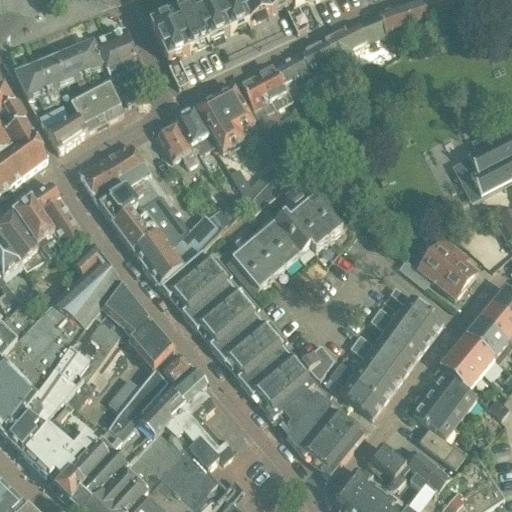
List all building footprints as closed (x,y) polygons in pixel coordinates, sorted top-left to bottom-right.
[(237,0),(217,0),(214,2),(230,37),(250,28),(237,0)] [(261,0),(237,0),(250,28),(270,19),(261,0)] [(286,0),(261,0),(270,19),(283,13),(290,9),(291,9),(286,0)] [(288,0),(294,10),(308,3),(310,8),(326,0),(288,0)] [(458,16),(451,0),(436,0),(431,2),(439,23),(458,16)] [(478,9),(474,0),(451,0),(458,16),(478,9)] [(474,0),(478,9),(500,2),(500,1),(502,0),(474,0)] [(213,1),(193,11),(210,47),(230,37),(214,2),(213,1)] [(433,25),(439,23),(431,2),(407,10),(420,38),(435,33),(433,25)] [(414,40),(420,38),(407,10),(395,14),(379,20),(388,41),(411,33),(414,40)] [(193,11),(172,20),(189,57),(210,47),(193,11)] [(293,15),(287,17),(287,18),(290,24),(301,19),(298,12),(293,15)] [(301,19),(290,24),(293,32),(305,26),(301,19)] [(172,20),(150,30),(167,67),(168,66),(177,62),(189,57),(172,20)] [(373,46),(388,41),(379,20),(359,29),(325,46),(335,65),(332,66),(338,78),(357,68),(352,58),(373,46)] [(305,26),(293,32),(297,39),(308,34),(305,26)] [(108,40),(129,88),(135,85),(131,77),(140,73),(123,34),(108,40)] [(122,91),(129,88),(108,40),(93,47),(106,75),(107,74),(111,85),(119,81),(122,91)] [(106,75),(93,47),(92,47),(87,45),(80,48),(77,53),(74,54),(90,95),(100,91),(94,79),(106,75)] [(322,71),(332,66),(335,65),(325,46),(299,59),(312,82),(325,76),(322,71)] [(90,95),(74,54),(68,57),(63,54),(52,59),(67,90),(76,87),(82,99),(90,95)] [(67,90),(52,59),(42,63),(40,68),(35,70),(52,111),(62,107),(56,95),(67,90)] [(319,94),(312,82),(299,59),(274,73),(290,103),(300,98),(303,103),(319,94)] [(170,72),(168,73),(172,80),(183,75),(180,67),(170,72)] [(52,111),(35,70),(30,72),(24,70),(17,73),(15,78),(14,78),(28,106),(38,102),(44,114),(52,111)] [(292,108),(290,103),(274,73),(257,83),(275,117),(276,117),(292,108)] [(183,75),(172,80),(175,87),(186,82),(183,75)] [(186,82),(175,87),(178,94),(190,89),(186,82)] [(281,126),(276,117),(275,117),(257,83),(240,92),(250,110),(264,136),(281,126)] [(0,115),(14,108),(4,89),(0,91),(0,115)] [(105,102),(112,98),(109,91),(102,95),(105,102)] [(244,113),(250,110),(240,92),(197,115),(223,159),(245,146),(240,139),(255,131),(244,113)] [(122,99),(127,112),(138,107),(132,94),(122,99)] [(98,106),(105,102),(102,95),(94,99),(98,106)] [(76,121),(86,140),(123,121),(112,98),(105,102),(98,106),(94,99),(70,111),(71,113),(76,121)] [(29,133),(14,108),(0,115),(0,131),(12,152),(6,157),(22,184),(47,166),(29,133)] [(86,140),(76,121),(69,124),(65,117),(63,113),(39,125),(58,159),(86,140)] [(71,113),(65,117),(69,124),(76,121),(71,113)] [(200,161),(215,152),(193,116),(175,126),(178,131),(189,151),(194,153),(197,158),(200,161)] [(12,152),(0,131),(0,160),(6,157),(12,152)] [(195,159),(197,158),(194,153),(189,151),(178,131),(158,142),(172,167),(182,162),(188,173),(199,167),(195,159)] [(511,141),(500,148),(494,137),(472,148),(478,159),(469,164),(468,164),(467,164),(468,165),(453,173),(469,204),(508,183),(511,188),(511,187),(511,186),(511,141)] [(146,184),(150,182),(132,152),(81,181),(83,184),(80,187),(98,211),(124,192),(137,210),(141,215),(159,201),(157,198),(146,184)] [(0,200),(22,184),(6,157),(0,160),(0,200)] [(234,176),(230,179),(234,185),(243,180),(239,173),(234,176)] [(264,178),(258,184),(264,192),(275,181),(275,180),(273,180),(264,178)] [(243,180),(234,185),(238,192),(247,187),(245,183),(243,180)] [(247,209),(246,210),(254,220),(273,203),(291,189),(294,186),(292,185),(285,183),(275,181),(264,192),(261,195),(259,197),(256,201),(247,209)] [(257,185),(254,188),(259,197),(261,195),(264,192),(258,184),(257,185)] [(247,187),(238,192),(242,199),(252,194),(247,187)] [(64,254),(65,253),(81,240),(72,225),(60,206),(50,191),(32,205),(41,218),(53,237),(64,254)] [(111,229),(137,210),(124,192),(98,211),(111,229)] [(252,194),(242,199),(242,200),(247,209),(256,201),(252,194)] [(242,200),(232,206),(234,208),(239,214),(241,216),(246,210),(247,209),(242,200)] [(334,216),(320,200),(315,204),(329,220),(334,216)] [(201,258),(221,237),(205,221),(203,222),(188,238),(161,201),(160,202),(159,201),(141,215),(158,238),(172,256),(185,274),(190,270),(201,258)] [(258,296),(310,253),(315,259),(342,236),(329,220),(315,204),(290,226),(285,220),(231,264),(240,275),(249,286),(258,296)] [(53,237),(41,218),(32,205),(13,220),(48,266),(64,256),(63,255),(64,254),(53,237)] [(234,208),(223,216),(230,226),(241,216),(239,214),(234,208)] [(158,238),(141,215),(137,210),(111,229),(132,257),(158,238)] [(347,232),(334,216),(329,220),(342,236),(347,232)] [(511,217),(495,226),(511,256),(511,217)] [(26,279),(48,266),(13,220),(0,230),(0,244),(23,274),(26,279)] [(427,235),(422,242),(432,249),(437,242),(427,235)] [(158,238),(132,257),(145,275),(172,256),(158,238)] [(0,282),(5,289),(23,274),(0,244),(0,282)] [(438,250),(428,263),(466,293),(477,278),(464,269),(468,263),(443,244),(439,250),(438,250)] [(91,253),(71,271),(82,284),(87,279),(102,267),(91,253)] [(185,274),(172,256),(145,275),(159,293),(160,293),(185,274)] [(300,376),(285,359),(281,354),(287,349),(281,342),(275,346),(273,344),(271,342),(274,334),(269,327),(263,332),(257,326),(253,321),(259,316),(254,309),(247,313),(243,309),(241,307),(247,301),(241,294),(235,299),(229,292),(225,288),(232,283),(226,276),(219,280),(215,275),(214,273),(219,267),(213,260),(207,266),(201,258),(190,270),(185,274),(160,293),(169,304),(173,300),(178,306),(185,315),(182,318),(188,326),(197,336),(201,333),(206,340),(213,348),(210,352),(216,360),(225,369),(229,366),(235,373),(241,381),(237,385),(245,393),(252,402),(254,401),(261,409),(267,416),(265,418),(273,427),(278,422),(291,437),(286,443),(294,452),(304,464),(308,461),(314,466),(323,473),(319,477),(329,485),(335,479),(367,439),(354,428),(351,433),(345,429),(343,427),(350,418),(342,412),(337,417),(329,411),(327,409),(332,403),(322,395),(311,403),(307,399),(314,393),(300,376)] [(466,293),(428,263),(419,276),(406,265),(398,275),(424,295),(430,288),(454,307),(466,293)] [(240,275),(231,264),(227,268),(236,279),(240,275)] [(102,267),(87,279),(113,301),(121,292),(102,267)] [(249,286),(240,275),(236,279),(244,290),(249,286)] [(82,284),(75,289),(104,313),(113,301),(87,279),(82,284)] [(0,325),(1,325),(5,330),(19,315),(22,311),(5,289),(0,282),(0,325)] [(258,296),(249,286),(244,290),(253,300),(258,296)] [(75,289),(64,299),(94,325),(101,317),(104,313),(75,289)] [(131,346),(151,329),(121,292),(113,301),(104,313),(101,317),(105,320),(85,344),(107,362),(123,339),(131,346)] [(433,343),(443,329),(395,293),(390,301),(405,312),(400,319),(433,343)] [(511,299),(505,294),(492,310),(511,327),(511,299)] [(64,299),(49,312),(51,314),(84,338),(94,325),(64,299)] [(511,344),(511,327),(492,310),(479,326),(507,350),(511,344)] [(0,438),(3,443),(84,338),(51,314),(37,330),(35,331),(34,330),(0,368),(0,438)] [(400,319),(395,325),(380,314),(374,321),(423,357),(433,343),(400,319)] [(37,330),(19,315),(5,330),(0,334),(0,368),(34,330),(35,331),(37,330)] [(89,386),(107,362),(85,344),(105,320),(101,317),(94,325),(84,338),(3,443),(5,445),(18,457),(52,417),(80,384),(82,381),(89,386)] [(413,370),(423,357),(374,321),(370,328),(385,339),(380,346),(413,370)] [(479,326),(465,342),(494,365),(499,370),(511,354),(507,350),(479,326)] [(175,357),(166,348),(153,333),(151,329),(131,346),(127,351),(152,380),(156,376),(175,357)] [(380,346),(375,352),(360,341),(354,348),(403,384),(413,370),(380,346)] [(494,365),(465,342),(452,357),(481,381),(494,365)] [(393,398),(403,384),(354,348),(350,355),(365,366),(360,373),(393,398)] [(321,351),(312,358),(317,363),(325,356),(321,351)] [(321,369),(330,361),(325,356),(317,363),(319,367),(321,369)] [(481,381),(452,357),(439,374),(467,398),(481,381)] [(328,375),(334,366),(330,361),(321,369),(323,371),(328,375)] [(177,396),(194,381),(179,363),(178,364),(179,364),(162,378),(168,386),(177,396)] [(328,375),(323,371),(321,369),(319,367),(314,371),(309,375),(315,383),(320,386),(324,380),(328,375)] [(360,373),(355,379),(340,368),(334,376),(382,411),(393,398),(360,373)] [(466,399),(438,375),(431,383),(438,389),(433,395),(466,419),(476,406),(466,399)] [(105,435),(50,489),(65,503),(136,435),(177,396),(168,386),(165,388),(156,376),(152,380),(141,395),(120,420),(105,435)] [(372,425),(382,411),(334,376),(330,382),(345,394),(339,401),(372,425)] [(164,434),(201,400),(206,395),(194,381),(177,396),(136,435),(150,448),(164,434)] [(94,396),(80,384),(52,417),(18,457),(29,468),(48,448),(52,451),(80,421),(76,418),(94,396)] [(120,420),(141,395),(128,384),(107,409),(120,420)] [(466,419),(433,395),(428,402),(421,397),(415,404),(455,433),(466,419)] [(220,466),(219,466),(223,470),(233,462),(201,425),(214,413),(201,400),(164,434),(186,456),(200,445),(220,466)] [(455,433),(415,404),(411,410),(418,415),(412,423),(429,436),(445,447),(455,433)] [(495,419),(503,410),(496,405),(489,414),(495,419)] [(509,415),(503,410),(495,419),(501,424),(509,415)] [(97,429),(93,432),(80,421),(52,451),(48,448),(29,468),(50,489),(105,435),(97,429)] [(130,511),(186,456),(164,434),(150,448),(82,511),(130,511)] [(73,511),(82,511),(150,448),(136,435),(65,503),(72,510),(73,511)] [(429,436),(419,449),(455,476),(465,462),(445,447),(429,436)] [(209,477),(219,466),(220,466),(200,445),(186,456),(130,511),(211,511),(213,510),(205,501),(219,488),(209,477)] [(380,452),(366,469),(367,473),(378,482),(382,477),(394,487),(399,480),(403,483),(409,476),(400,468),(380,452)] [(440,501),(452,487),(412,455),(400,468),(409,476),(416,481),(440,501)] [(461,511),(463,511),(459,507),(492,486),(476,461),(452,487),(440,501),(416,481),(409,489),(421,499),(416,505),(410,511),(461,511)] [(382,477),(378,482),(390,492),(394,487),(382,477)] [(402,511),(389,501),(381,511),(369,503),(373,496),(369,493),(372,489),(364,482),(361,487),(354,482),(334,508),(339,511),(402,511)] [(492,511),(504,504),(492,486),(459,507),(463,511),(461,511),(492,511)] [(230,511),(232,510),(232,511),(243,498),(234,488),(213,510),(211,511),(230,511)] [(0,511),(23,511),(0,489),(0,511)]
